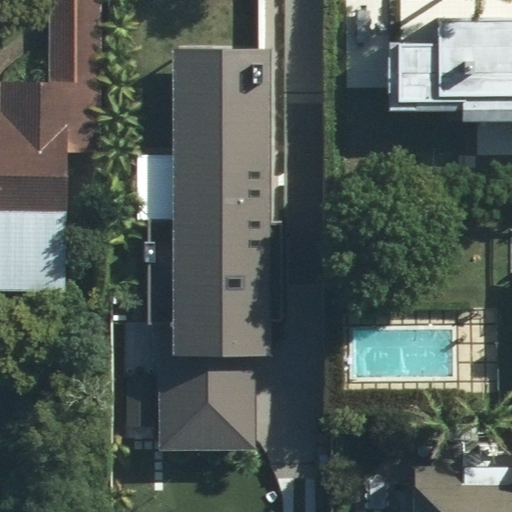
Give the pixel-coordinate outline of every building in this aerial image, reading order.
[(0,282),(70,284),(73,149),(103,149),(105,0),(55,0),(54,78),(3,77),(2,108),(0,107),(0,282)] [(448,38),(407,39),(408,96),(449,96),(449,118),(511,117),(511,14),(448,15),(448,38)] [(281,353),(277,43),(180,44),(184,327),(164,327),(165,446),(263,444),(262,353),(281,353)] [(416,511),(511,511),(511,466),(418,463),(416,511)] [(96,511),(98,486),(66,485),(65,511),(96,511)]
